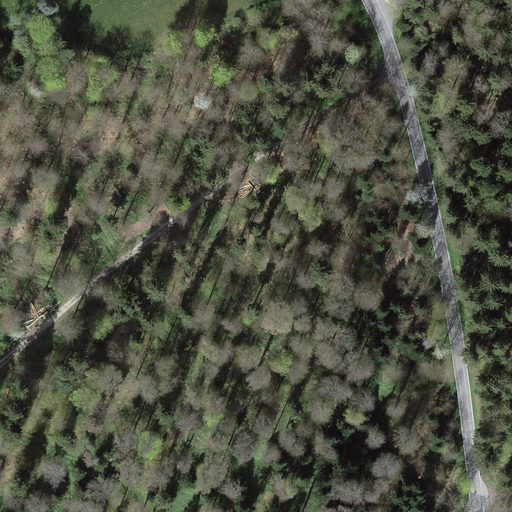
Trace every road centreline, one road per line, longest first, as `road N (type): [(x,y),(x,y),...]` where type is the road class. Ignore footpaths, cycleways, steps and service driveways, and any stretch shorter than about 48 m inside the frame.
road 1 (tertiary): [(369,0),(405,94),(443,255),(477,511)]
road 2 (track): [(397,67),(227,177),(0,361)]
